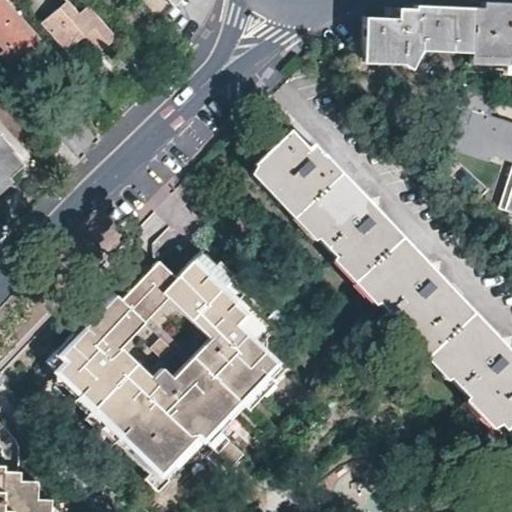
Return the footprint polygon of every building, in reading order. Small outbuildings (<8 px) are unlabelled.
[(41,50),(47,44),(5,0),(0,0),(0,36),(8,46),(0,55),(16,73),(24,66),(26,68),(33,77),(51,62),(41,50)] [(117,38),(89,5),(81,12),(71,0),(68,0),(43,22),(78,62),(92,50),(95,53),(101,49),(102,51),(117,38)] [(144,0),(161,18),(177,0),(144,0)] [(511,5),(504,6),(471,4),(470,10),(467,9),(464,51),(464,52),(464,60),(511,62),(511,5)] [(401,47),(464,51),(467,9),(432,8),(423,8),(394,7),(393,17),(361,16),(360,44),(359,53),(401,54),(401,47)] [(57,56),(47,44),(41,50),(51,62),(57,56)] [(24,66),(16,73),(25,84),(33,77),(26,68),(24,66)] [(111,83),(102,92),(122,113),(138,98),(124,83),(118,89),(111,83)] [(511,123),(486,114),(493,94),(466,84),(458,109),(459,110),(447,146),(485,158),(488,151),(511,158),(511,123)] [(65,90),(37,110),(57,132),(79,157),(99,137),(65,90)] [(455,297),(310,141),(304,146),(287,128),(269,145),(245,167),(310,237),(493,434),(511,416),(511,357),(501,345),(455,297)] [(38,150),(62,176),(79,157),(57,132),(38,150)] [(411,167),(422,157),(400,135),(389,145),(411,167)] [(0,141),(0,180),(20,163),(0,141)] [(205,439),(218,427),(213,422),(231,404),(237,398),(241,403),(278,364),(264,350),(256,341),(263,334),(272,324),(261,313),(240,293),(243,289),(229,275),(216,263),(200,248),(175,274),(161,287),(145,272),(130,287),(121,295),(116,290),(49,359),(94,404),(91,407),(104,420),(101,424),(127,449),(147,470),(153,464),(159,469),(197,432),(205,439)] [(159,258),(145,272),(161,287),(175,274),(159,258)] [(264,350),(263,334),(256,341),(264,350)] [(213,422),(218,427),(236,409),(231,404),(213,422)] [(205,451),(224,470),(243,451),(218,427),(205,439),(211,446),(205,451)] [(50,511),(51,498),(36,497),(36,479),(19,479),(19,468),(3,468),(3,478),(0,478),(0,511),(50,511)] [(511,469),(502,477),(510,485),(511,484),(511,469)]
